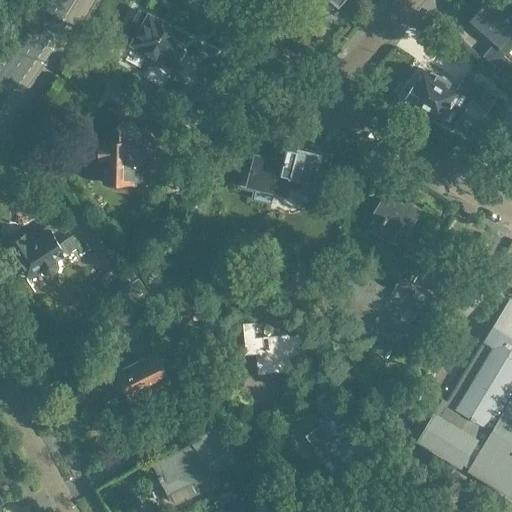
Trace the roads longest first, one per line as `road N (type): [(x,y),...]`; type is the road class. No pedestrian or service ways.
road 1 (residential): [(352,511),(511,263)]
road 2 (residential): [(329,100),(511,217)]
road 3 (residential): [(220,0),(329,100)]
road 4 (residential): [(66,511),(0,386)]
road 5 (residential): [(407,0),(329,100)]
